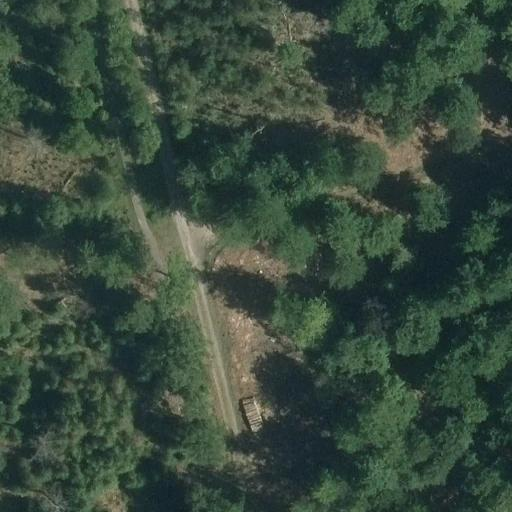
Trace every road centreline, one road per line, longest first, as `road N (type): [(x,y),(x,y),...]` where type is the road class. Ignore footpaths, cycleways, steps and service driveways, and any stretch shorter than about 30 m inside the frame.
road 1 (track): [(252,511),(130,0)]
road 2 (track): [(0,224),(186,238)]
